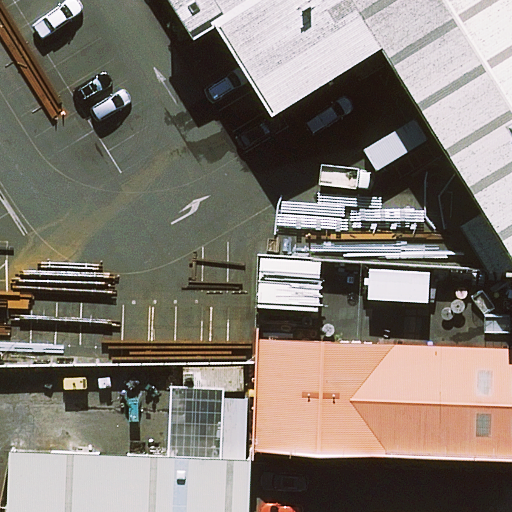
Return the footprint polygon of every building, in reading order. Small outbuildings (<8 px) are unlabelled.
[(206,0),(269,98),(381,26),(364,0),(206,0)] [(511,0),(364,0),(381,26),(511,230),(511,0)] [(261,265),(260,293),(322,295),(323,268),(261,265)] [(511,318),(268,310),(264,429),(511,436),(511,318)] [(246,357),(246,321),(110,322),(110,357),(246,357)] [(240,393),(240,370),(181,370),(181,392),(240,393)] [(255,511),(258,444),(9,436),(6,511),(255,511)]
